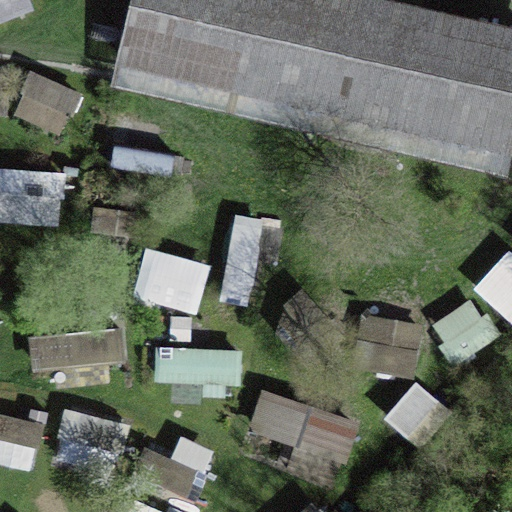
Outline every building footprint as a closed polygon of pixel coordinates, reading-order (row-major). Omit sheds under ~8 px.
[(0,0),(0,15),(41,5),(39,0),(0,0)] [(511,143),(511,33),(366,0),(132,0),(120,57),(511,146),(511,143)] [(71,213),(74,160),(7,157),(5,210),(71,213)] [(259,291),(269,208),(245,205),(235,288),(259,291)] [(511,244),(483,276),(511,303),(511,244)] [(154,269),(152,292),(208,297),(211,274),(154,269)] [(477,289),(442,317),(469,352),(504,324),(477,289)] [(127,313),(39,326),(45,362),(132,349),(127,313)] [(168,337),(167,368),(250,371),(252,340),(168,337)] [(434,435),(458,393),(419,372),(396,414),(434,435)] [(298,455),(338,473),(363,415),(276,376),(258,417),(306,438),(298,455)] [(67,442),(129,447),(132,407),(70,402),(67,442)] [(125,511),(198,511),(200,509),(133,487),(125,511)] [(338,511),(316,493),(298,511),(338,511)]
